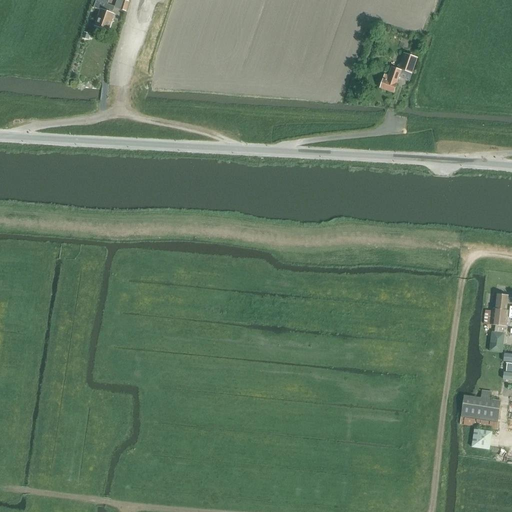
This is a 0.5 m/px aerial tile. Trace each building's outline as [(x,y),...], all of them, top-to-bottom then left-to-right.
[(95,27),(109,31),(114,15),(112,14),(115,7),(108,4),(109,0),(97,0),(97,1),(94,9),(101,11),(95,27)] [(120,10),(127,12),(129,3),(123,0),(120,10)] [(381,89),(394,93),(399,78),(410,81),(418,58),(404,53),(398,70),(392,67),(389,76),(385,75),(381,89)] [(496,326),(495,333),(492,332),(490,352),(502,353),(504,334),(505,327),(506,327),(508,311),(506,311),(508,296),(496,295),(495,309),(493,309),(493,312),(485,311),(484,325),(496,326)] [(511,354),(504,354),(503,362),(511,362),(511,354)] [(501,402),(490,400),(492,393),(482,391),(481,399),(464,396),(460,425),(497,430),(498,422),(501,402)] [(472,448),(489,451),(493,433),(475,430),(472,448)]
